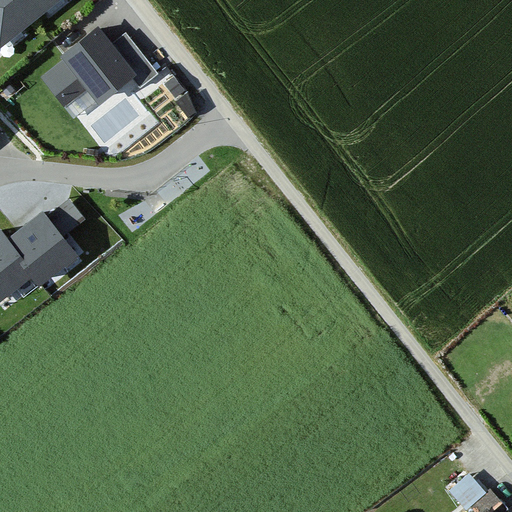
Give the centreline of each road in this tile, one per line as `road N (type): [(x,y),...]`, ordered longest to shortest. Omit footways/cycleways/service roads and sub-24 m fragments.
road 1 (residential): [(232,119),(511,468)]
road 2 (residential): [(232,119),(155,173),(120,181),(0,172)]
road 3 (residential): [(139,0),(232,119)]
